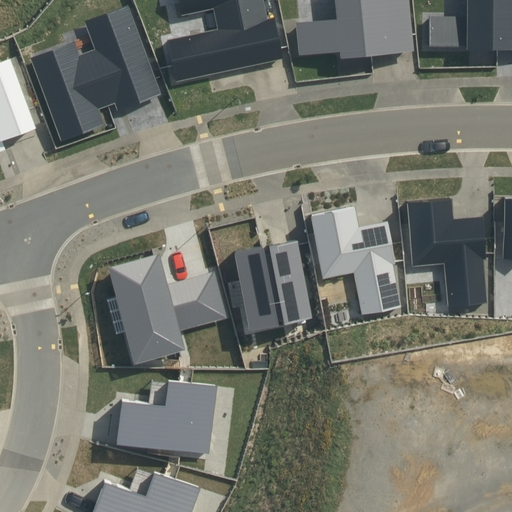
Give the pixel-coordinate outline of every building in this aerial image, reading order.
[(165,46),(174,83),(284,57),(270,0),(170,0),(175,19),(207,11),(213,34),(165,46)] [(331,0),(333,17),(293,21),(297,53),(336,49),(337,56),(410,49),(405,0),(331,0)] [(511,45),(511,0),(466,0),(466,19),(427,18),(427,45),(511,45)] [(461,193),(408,201),(418,269),(446,265),(454,310),(504,302),(490,211),(464,215),(461,193)] [(378,206),(312,220),(326,282),(353,276),(360,310),(399,302),(378,206)] [(303,234),(230,252),(256,335),(325,321),(303,234)]
